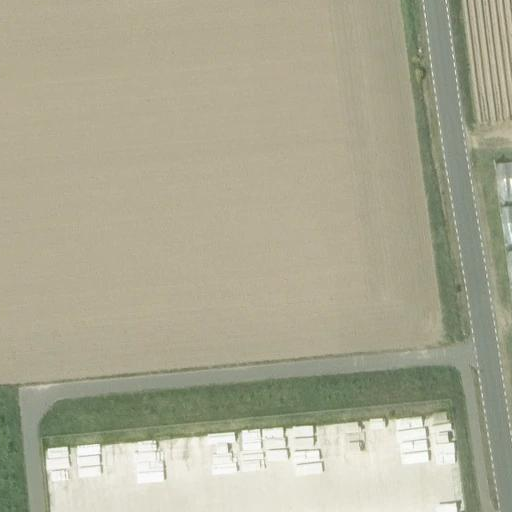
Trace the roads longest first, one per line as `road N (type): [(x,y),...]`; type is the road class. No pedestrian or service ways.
road 1 (track): [(36,511),(25,396),(482,352)]
road 2 (residential): [(430,0),(505,511)]
